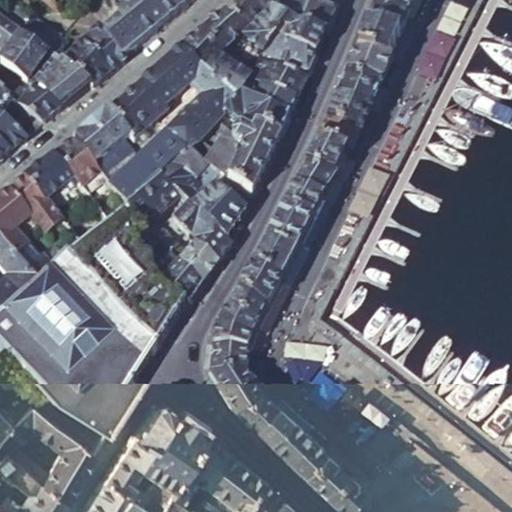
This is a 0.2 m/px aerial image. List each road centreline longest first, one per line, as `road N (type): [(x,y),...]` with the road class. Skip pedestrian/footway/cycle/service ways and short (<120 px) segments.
road 1 (residential): [(441,0),(273,343),(274,373),(290,396),(405,492)]
road 2 (residential): [(166,369),(270,204),(357,0)]
road 3 (residential): [(219,0),(0,186)]
road 4 (residential): [(319,511),(166,369)]
road 5 (residential): [(166,369),(70,511)]
